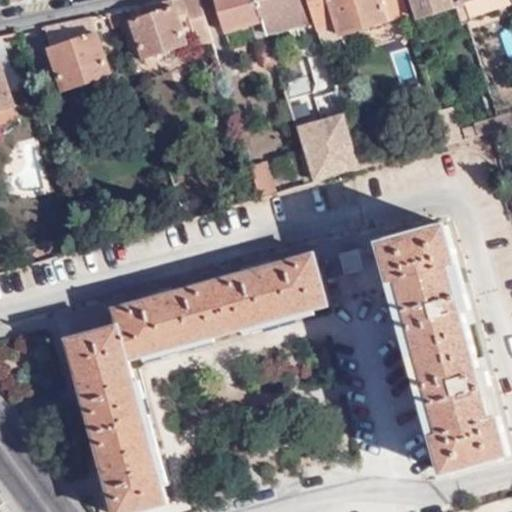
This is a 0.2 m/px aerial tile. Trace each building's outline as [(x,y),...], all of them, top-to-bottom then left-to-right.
[(185,37),(174,0),(130,10),(146,58),(187,44),(185,37)] [(185,37),(196,34),(185,0),(176,0),(174,0),(185,37)] [(197,39),(211,35),(200,0),(185,0),(196,34),(197,39)] [(267,30),(258,0),(218,0),(230,40),(267,30)] [(318,25),(317,21),(310,0),(258,0),(267,30),(269,34),(318,25)] [(310,0),(317,21),(318,25),(318,27),(338,22),(331,0),(310,0)] [(341,35),(410,15),(405,0),(331,0),(338,22),(341,35)] [(413,0),(419,17),(461,4),(459,0),(413,0)] [(471,16),(511,3),(511,0),(474,0),(467,2),(471,16)] [(118,13),(122,26),(127,24),(122,12),(118,13)] [(114,29),(122,26),(118,13),(109,15),(114,29)] [(94,18),(47,29),(53,46),(51,46),(66,91),(114,76),(94,18)] [(338,22),(318,27),(323,41),(341,35),(338,22)] [(280,72),(275,56),(264,59),(268,76),(280,72)] [(0,114),(17,109),(0,60),(0,114)] [(223,93),(218,74),(205,78),(211,97),(223,93)] [(441,112),(449,137),(451,143),(463,140),(452,105),(440,109),(441,112)] [(438,110),(449,144),(451,143),(449,137),(441,112),(440,109),(438,110)] [(511,125),(511,110),(498,115),(502,129),(511,125)] [(313,183),(362,169),(355,147),(347,119),(346,115),(297,129),(303,149),(305,154),(313,183)] [(497,130),(502,129),(498,115),(493,116),(497,130)] [(497,130),(493,116),(474,122),(478,136),(497,130)] [(355,147),(362,169),(378,164),(370,137),(354,142),(355,147)] [(267,160),(277,193),(313,183),(305,154),(303,149),(267,160)] [(252,170),(261,198),(277,193),(267,160),(251,165),(252,170)] [(448,226),(383,244),(445,475),(511,458),(496,401),(488,371),(480,373),(463,314),(471,311),(465,287),(448,226)] [(365,266),(361,250),(342,255),(347,271),(365,266)] [(327,307),(313,257),(251,274),(175,294),(116,309),(120,327),(70,340),(89,410),(104,465),(116,511),(133,511),(167,503),(129,360),(327,307)]
